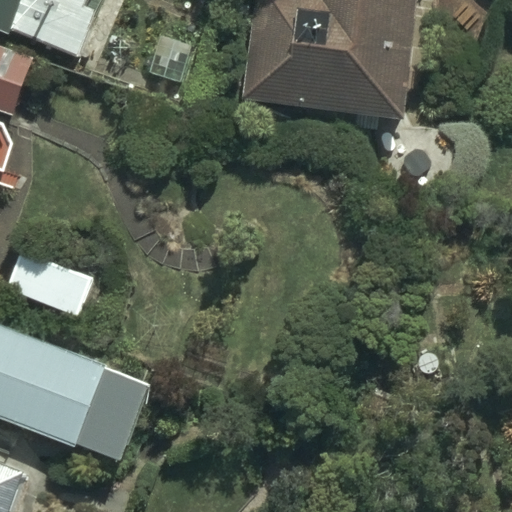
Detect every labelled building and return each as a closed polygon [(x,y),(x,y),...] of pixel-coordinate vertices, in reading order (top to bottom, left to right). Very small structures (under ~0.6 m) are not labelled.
[(95,0),(0,0),(0,25),(82,57),(103,3),(95,0)] [(404,136),(423,0),(313,0),(314,0),(313,0),(252,0),(237,113),(404,136)] [(0,198),(18,140),(17,130),(10,122),(0,118),(0,107),(21,114),(41,52),(0,39),(0,198)] [(96,282),(23,256),(7,299),(80,325),(96,282)] [(154,387),(0,329),(0,423),(78,453),(80,448),(125,465),(154,387)] [(0,511),(21,511),(38,469),(0,455),(0,511)]
